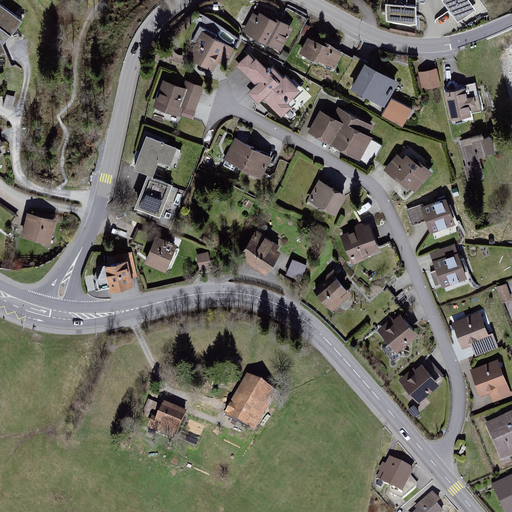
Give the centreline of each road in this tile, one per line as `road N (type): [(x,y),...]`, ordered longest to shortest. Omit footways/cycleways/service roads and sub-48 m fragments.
road 1 (secondary): [(474,511),(347,363),(278,306),(228,294),(120,314),(55,313)]
road 2 (tertiary): [(55,313),(100,199),(138,42),(180,0)]
road 3 (tertiary): [(306,0),(401,44),(451,44),(511,19)]
